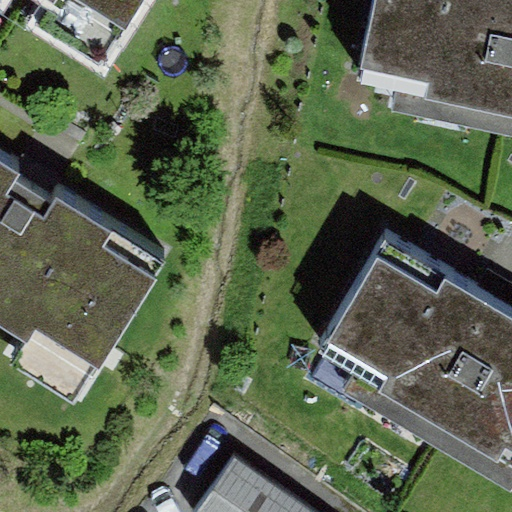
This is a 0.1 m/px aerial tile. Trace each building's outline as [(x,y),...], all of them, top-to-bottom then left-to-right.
[(35,0),(102,40),(126,0),(35,0)] [(511,0),(370,0),(360,49),(397,57),(391,87),(511,111),(511,0)] [(19,139),(0,127),(0,296),(20,308),(1,339),(76,385),(168,236),(76,177),(59,166),(53,177),(29,164),(11,151),(19,139)] [(511,288),(504,284),(386,214),(321,323),(358,345),(344,368),(511,467),(511,288)] [(330,511),(237,446),(195,503),(207,511),(330,511)]
